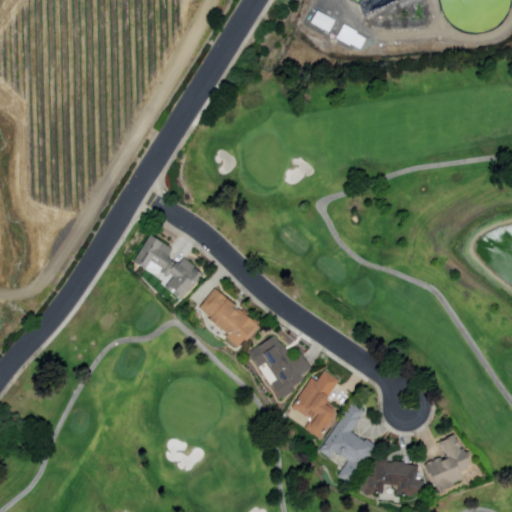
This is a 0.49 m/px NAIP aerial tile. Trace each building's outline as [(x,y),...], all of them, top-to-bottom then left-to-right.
[(329,33),(310,23),(317,11),(335,21),(329,33)] [(150,236),(173,251),(169,257),(180,265),(184,260),(203,273),(184,301),(166,289),(174,277),(170,275),(168,278),(160,273),(162,270),(151,262),(144,271),(132,262),(150,236)] [(216,290),(200,309),(211,319),(209,321),(219,329),(220,328),(228,336),(226,338),(238,349),(245,341),(248,343),(260,328),(216,290)] [(258,348),(274,337),(281,346),(283,345),(291,356),(289,357),(292,362),(302,356),(312,370),(302,377),(305,381),(294,388),(297,392),(283,401),(273,386),(280,381),(258,348)] [(324,372),(340,382),(325,405),(338,414),(321,441),(305,430),(312,420),(307,418),(307,419),(292,409),(312,380),(317,383),(324,372)] [(353,402),(320,452),(331,460),(335,453),(349,462),(340,476),(352,484),(377,447),(367,440),(365,443),(352,434),(362,420),(360,419),(364,412),(362,411),(363,409),(353,402)] [(440,443),(446,441),(446,439),(454,436),(460,451),(463,449),(471,467),(467,468),(468,471),(461,474),(463,481),(454,485),(455,487),(442,492),(440,488),(433,491),(424,467),(446,457),(440,443)] [(376,455),(388,457),(388,464),(419,467),(418,481),(425,482),(424,496),(395,494),(395,487),(385,486),(384,496),(366,494),(368,477),(374,478),(376,455)]
